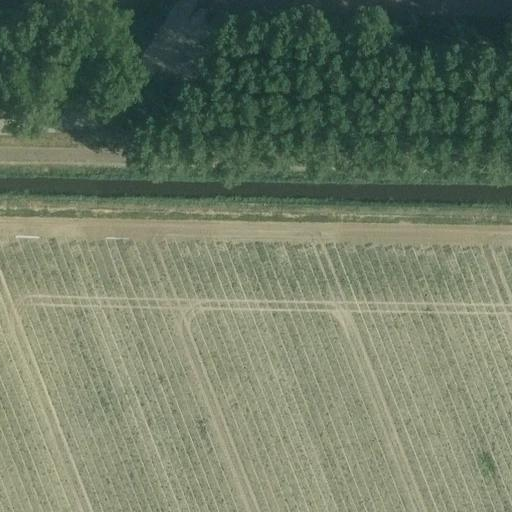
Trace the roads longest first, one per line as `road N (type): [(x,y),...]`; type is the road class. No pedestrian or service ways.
road 1 (track): [(511,163),(0,153)]
road 2 (unclassified): [(0,117),(87,110),(117,92),(179,0)]
